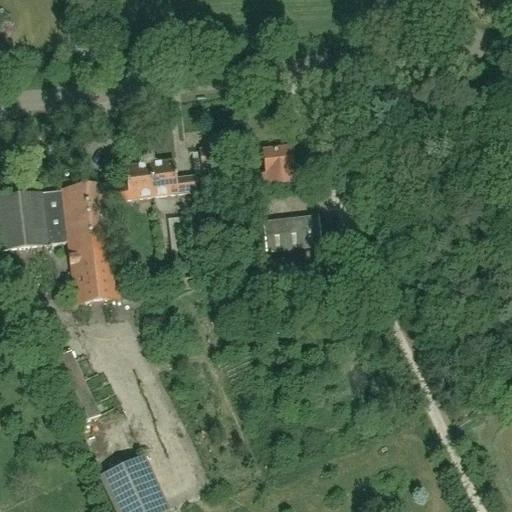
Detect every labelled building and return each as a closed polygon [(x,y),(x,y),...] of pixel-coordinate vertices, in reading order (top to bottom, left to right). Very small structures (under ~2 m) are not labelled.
[(265,175),(261,175),(263,188),(295,184),(291,149),(263,152),(265,175)] [(199,152),(201,173),(225,170),(223,150),(199,152)] [(173,162),(149,166),(153,199),(198,193),(196,178),(176,180),(173,162)] [(42,196),(0,200),(0,251),(0,253),(48,247),(48,246),(68,244),(75,306),(119,301),(108,205),(153,199),(149,166),(124,169),(126,187),(107,189),(107,188),(60,193),(60,194),(42,196)] [(316,221),(266,227),(269,252),(319,246),(318,235),(318,234),(316,221)] [(151,297),(163,296),(177,294),(176,282),(150,286),(151,297)] [(264,292),(265,307),(342,300),(341,291),(293,295),(293,287),(275,289),(275,290),(264,292)] [(71,353),(48,363),(76,427),(99,417),(71,353)] [(100,479),(114,511),(166,511),(143,459),(100,479)]
